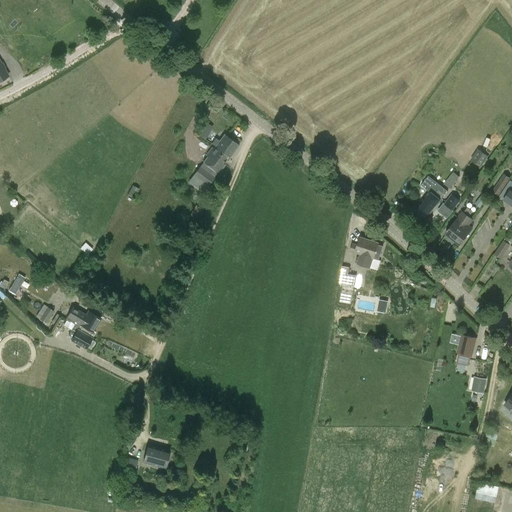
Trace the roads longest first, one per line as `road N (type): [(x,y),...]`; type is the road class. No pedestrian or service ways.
road 1 (tertiary): [(511,345),(356,200),(128,21)]
road 2 (unclassified): [(0,96),(128,21)]
